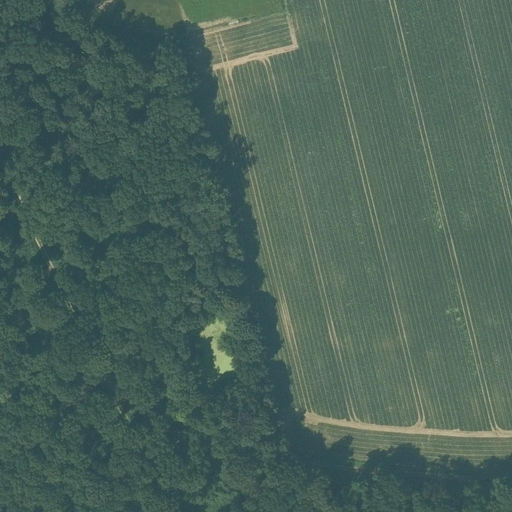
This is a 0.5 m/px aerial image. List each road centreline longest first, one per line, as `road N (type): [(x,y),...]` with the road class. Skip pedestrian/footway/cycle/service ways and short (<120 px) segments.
road 1 (track): [(114,403),(162,409),(285,460),(361,476),(511,480)]
road 2 (track): [(0,172),(114,403),(190,511)]
